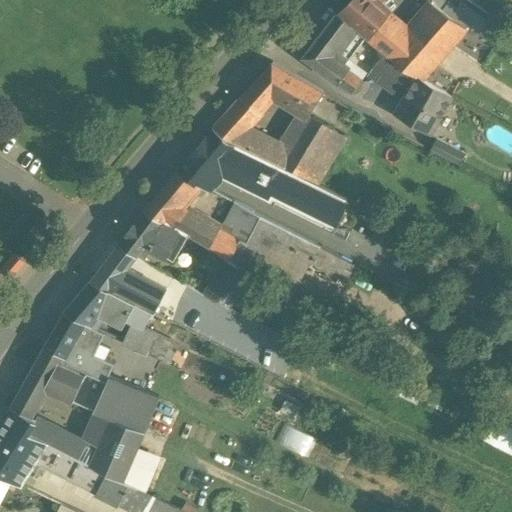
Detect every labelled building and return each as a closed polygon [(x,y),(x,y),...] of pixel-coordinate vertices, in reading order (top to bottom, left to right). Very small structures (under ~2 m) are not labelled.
[(349,0),(336,15),(350,26),(366,40),(386,15),(371,2),(372,0),(349,0)] [(426,0),(429,2),(432,4),(442,11),(447,4),(442,0),(426,0)] [(407,33),(406,34),(439,60),(450,47),(465,28),(456,22),(442,11),(432,4),(407,33)] [(483,26),(463,12),(456,22),(465,28),(468,29),(477,34),(483,26)] [(336,15),(304,59),(351,93),(361,79),(333,58),(338,51),(334,48),(350,26),(336,15)] [(407,33),(386,15),(366,40),(383,54),(397,66),(416,77),(422,81),(439,60),(406,34),(407,33)] [(450,47),(455,50),(468,29),(465,28),(450,47)] [(468,29),(455,50),(479,64),(492,44),(482,38),(477,34),(468,29)] [(397,66),(383,54),(370,70),(375,74),(375,76),(374,79),(403,100),(416,77),(397,66)] [(295,75),(272,62),(272,63),(242,96),(263,112),(276,97),(310,120),(311,118),(308,116),(324,92),(295,75)] [(403,100),(395,115),(429,135),(451,97),(450,96),(422,81),(416,77),(403,100)] [(263,112),(242,96),(213,129),(235,143),(248,129),(263,112)] [(311,118),(310,120),(291,150),(281,166),(316,184),(338,147),(327,141),(334,131),(333,130),(311,118)] [(213,129),(177,171),(196,185),(197,183),(209,189),(222,172),(334,226),(347,199),(316,184),(281,166),(235,143),(213,129)] [(291,150),(248,129),(235,143),(281,166),(291,150)] [(344,137),(333,130),(334,131),(327,141),(338,147),(344,137)] [(465,154),(437,139),(431,150),(459,165),(465,154)] [(177,171),(165,186),(162,186),(157,193),(157,195),(144,212),(180,232),(188,237),(209,249),(220,229),(181,207),(198,186),(196,185),(177,171)] [(220,229),(230,235),(245,209),(235,203),(220,229)] [(318,248),(245,209),(219,255),(219,256),(227,261),(251,275),(291,296),(299,284),(299,282),(318,248)] [(180,232),(144,212),(119,244),(131,254),(131,255),(134,256),(135,257),(136,257),(142,245),(150,250),(165,258),(170,250),(180,232)] [(230,235),(220,229),(209,249),(219,255),(230,235)] [(46,230),(38,238),(45,244),(52,236),(46,230)] [(180,232),(170,250),(178,255),(188,237),(180,232)] [(131,254),(119,244),(90,282),(108,294),(110,292),(133,304),(139,307),(142,301),(150,284),(125,270),(134,256),(131,255),(131,254)] [(150,250),(142,245),(136,257),(143,261),(150,250)] [(251,275),(227,261),(217,276),(242,290),(251,275)] [(242,290),(217,276),(204,296),(229,310),(242,290)] [(500,299),(467,279),(453,303),(486,322),(500,299)] [(108,294),(90,282),(78,297),(76,296),(72,301),(73,302),(64,312),(85,323),(90,326),(97,312),(123,325),(133,304),(110,292),(108,294)] [(150,284),(142,301),(155,308),(164,291),(150,284)] [(194,314),(204,296),(182,284),(172,301),(194,314)] [(317,295),(299,284),(291,296),(311,307),(317,295)] [(139,307),(133,304),(123,325),(97,312),(90,326),(96,329),(104,320),(129,333),(131,328),(138,327),(155,334),(157,330),(160,323),(162,319),(139,307)] [(107,357),(73,343),(85,323),(64,312),(45,347),(64,359),(99,374),(107,357)] [(155,334),(138,327),(131,328),(129,333),(126,339),(149,348),(154,337),(155,334)] [(149,348),(146,355),(156,359),(163,342),(154,337),(149,348)] [(149,348),(126,339),(123,347),(146,356),(146,355),(149,348)] [(193,357),(163,342),(156,359),(185,373),(193,357)] [(293,343),(287,354),(321,372),(327,361),(293,343)] [(64,359),(45,347),(19,396),(39,406),(47,391),(72,402),(86,372),(63,362),(64,359)] [(146,356),(123,347),(117,360),(125,364),(118,380),(133,386),(146,356)] [(146,356),(133,386),(142,390),(156,359),(146,355),(146,356)] [(117,361),(107,357),(99,374),(109,378),(110,377),(118,380),(125,364),(117,360),(117,361)] [(108,381),(86,372),(72,402),(96,412),(109,381),(108,381)] [(398,397),(408,402),(420,378),(410,373),(398,397)] [(118,380),(110,377),(109,378),(108,381),(109,381),(96,412),(110,418),(97,450),(90,466),(124,484),(135,457),(160,398),(142,390),(133,386),(118,380)] [(39,406),(19,396),(12,409),(31,420),(39,406)] [(11,409),(0,425),(0,475),(18,484),(23,486),(35,464),(46,444),(29,435),(35,422),(31,420),(12,409),(11,409)] [(476,432),(511,451),(511,430),(484,416),(476,432)] [(97,450),(36,420),(35,422),(29,435),(46,444),(90,466),(97,450)] [(90,466),(46,444),(35,464),(94,494),(94,496),(116,508),(117,506),(128,511),(142,511),(151,497),(138,491),(90,466)] [(150,464),(135,457),(124,484),(138,491),(150,464)] [(175,511),(177,509),(151,497),(142,511),(175,511)]
